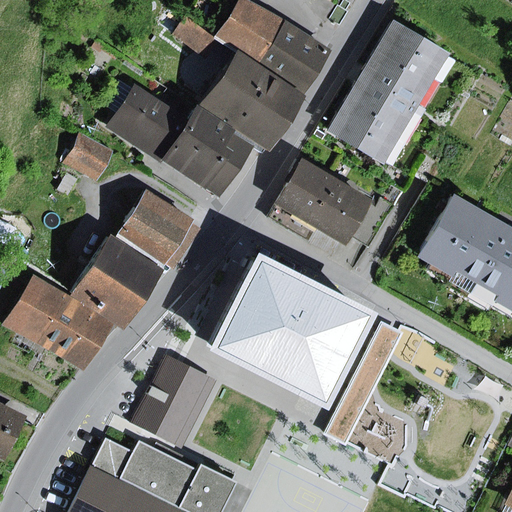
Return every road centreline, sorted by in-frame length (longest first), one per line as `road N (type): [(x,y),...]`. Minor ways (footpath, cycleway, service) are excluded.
road 1 (tertiary): [(238,211),(82,385),(11,511)]
road 2 (unclassified): [(238,211),(511,375)]
road 3 (tertiary): [(374,0),(238,211)]
